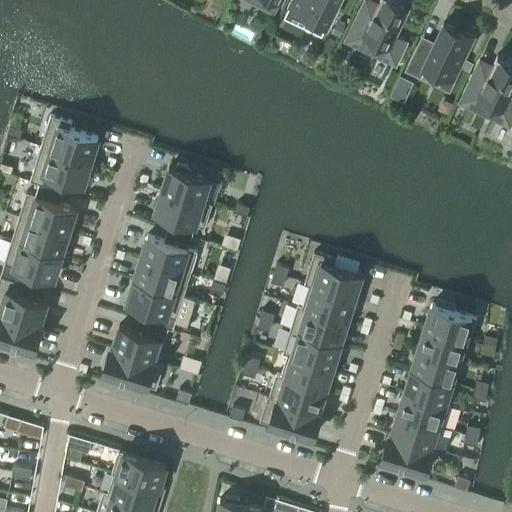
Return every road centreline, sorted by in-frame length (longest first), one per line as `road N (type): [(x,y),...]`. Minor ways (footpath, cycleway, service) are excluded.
road 1 (residential): [(338,481),(57,392)]
road 2 (residential): [(129,145),(57,392)]
road 3 (residential): [(396,283),(338,481)]
road 4 (residential): [(57,392),(37,511)]
